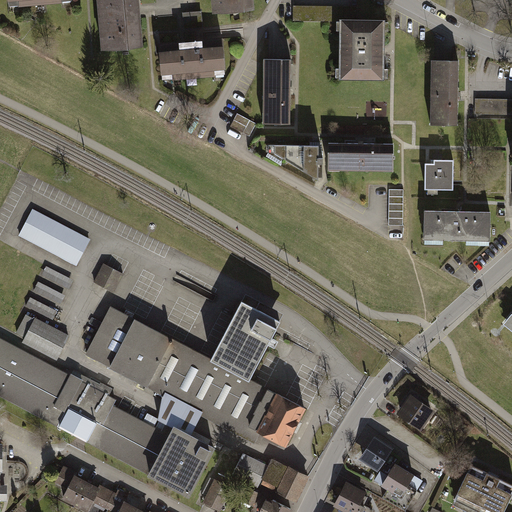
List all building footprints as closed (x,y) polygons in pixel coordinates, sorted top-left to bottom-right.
[(97,0),(100,48),(142,46),(139,0),(97,0)] [(253,0),(211,0),(213,11),(254,7),(253,0)] [(361,7),(295,7),(295,21),(338,21),(338,77),(382,77),(382,17),(361,17),(361,7)] [(199,12),(182,11),(182,28),(199,28),(199,12)] [(223,75),(220,36),(156,42),(159,80),(223,75)] [(290,123),(290,61),(263,61),(263,123),(290,123)] [(431,124),(457,124),(457,63),(431,63),(431,124)] [(511,100),(477,100),(477,116),(511,116),(511,119),(511,203),(511,202),(511,100)] [(396,145),(331,144),(330,169),(395,171),(396,145)] [(319,146),(268,145),(268,151),(318,178),(319,146)] [(433,163),(423,163),(423,189),(452,189),(453,160),(433,159),(433,163)] [(19,235),(74,263),(88,235),(34,207),(19,235)] [(489,240),(490,214),(425,213),(424,239),(489,240)] [(103,263),(94,280),(113,291),(123,273),(103,263)] [(70,287),(75,277),(46,266),(42,277),(70,287)] [(63,301),(67,291),(38,282),(35,293),(63,301)] [(27,306),(55,318),(59,308),(31,297),(27,306)] [(217,358),(111,302),(86,348),(163,388),(148,416),(171,428),(174,422),(189,430),(201,407),(249,432),(252,426),(273,387),(256,379),(217,358)] [(256,379),(285,323),(247,302),(217,358),(256,379)] [(511,308),(498,327),(511,337),(511,308)] [(56,359),(70,333),(34,313),(20,339),(56,359)] [(69,373),(0,336),(0,392),(196,495),(221,447),(189,430),(174,422),(171,428),(148,416),(106,394),(111,383),(74,364),(69,373)] [(303,403),(273,387),(252,426),(282,442),(303,403)] [(431,409),(406,393),(393,412),(418,428),(431,409)] [(377,470),(392,449),(374,436),(360,457),(377,470)] [(0,511),(1,498),(9,498),(9,489),(9,482),(0,482),(0,468),(4,468),(3,438),(0,437),(0,511)] [(268,467),(243,454),(235,469),(259,482),(268,467)] [(293,500),(307,475),(273,457),(268,467),(259,482),(293,500)] [(401,494),(413,474),(394,463),(382,483),(401,494)] [(477,511),(503,511),(511,494),(511,483),(471,464),(453,501),(477,511)] [(65,486),(60,495),(89,510),(94,501),(114,511),(124,493),(104,482),(101,489),(72,474),(74,470),(63,465),(54,481),(65,486)] [(219,509),(220,510),(232,487),(215,478),(203,501),(205,502),(219,509)] [(333,505),(346,511),(354,511),(365,492),(346,481),(333,505)] [(239,498),(254,506),(261,494),(246,485),(239,498)] [(290,511),(293,508),(272,498),(271,500),(267,498),(259,511),(290,511)] [(150,511),(149,511),(148,511),(143,511),(126,502),(120,511),(150,511)]
